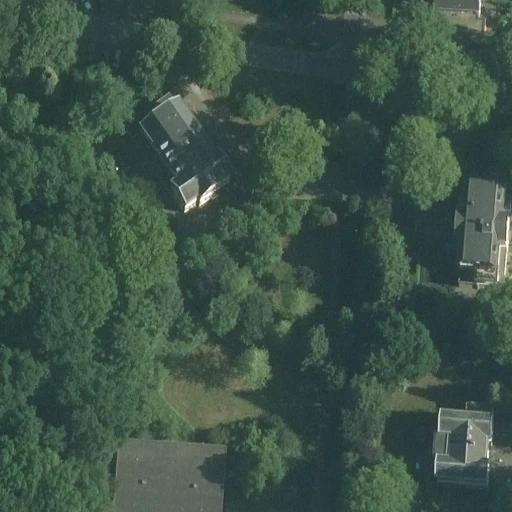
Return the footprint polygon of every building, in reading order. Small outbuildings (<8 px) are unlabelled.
[(481,1),(456,0),(437,0),(437,17),(445,18),(444,24),(442,24),(442,36),(483,39),(484,25),(477,24),(478,20),(479,20),(481,1)] [(204,149),(199,142),(199,137),(193,128),(190,128),(176,108),(136,135),(137,136),(130,141),(166,194),(167,193),(183,216),(196,207),(198,209),(219,194),(218,192),(230,183),(216,163),(214,163),(204,149)] [(448,220),(446,248),(462,249),(459,288),(477,290),(479,290),(496,291),(496,292),(497,292),(498,276),(505,277),(507,253),(509,225),(511,202),(505,201),(506,185),(505,185),(488,183),(486,183),(468,182),(466,199),(465,221),(448,220)] [(145,246),(160,235),(151,222),(135,234),(145,246)] [(489,473),(491,451),(493,451),(494,428),(493,428),(494,413),(467,411),(467,426),(442,424),(440,444),(436,443),(434,471),(438,471),(436,491),(489,496),(491,473),(489,473)] [(236,461),(270,459),(269,436),(234,438),(236,461)] [(111,511),(220,511),(225,459),(116,451),(111,511)]
